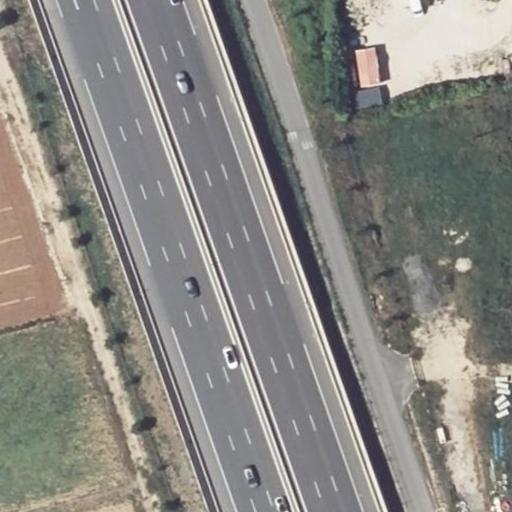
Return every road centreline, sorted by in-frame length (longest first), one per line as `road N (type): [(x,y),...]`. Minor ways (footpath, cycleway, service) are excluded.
road 1 (motorway): [(90,0),(269,511)]
road 2 (motorway): [(337,511),(160,0)]
road 3 (unclassified): [(421,511),(250,0)]
